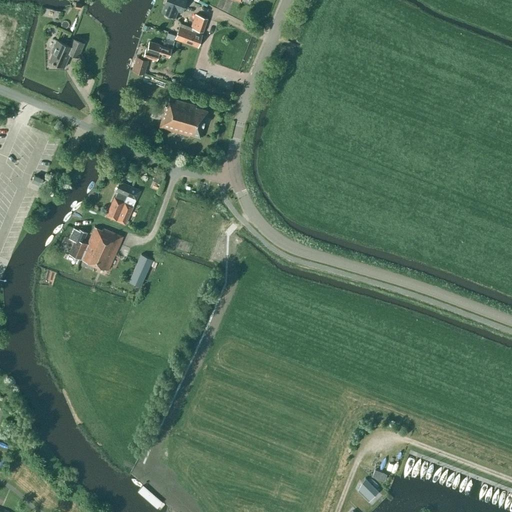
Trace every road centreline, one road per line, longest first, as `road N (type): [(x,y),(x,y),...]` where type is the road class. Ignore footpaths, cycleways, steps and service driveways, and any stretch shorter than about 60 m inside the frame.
road 1 (tertiary): [(511,322),(294,247),(246,206),(232,170)]
road 2 (unclassified): [(232,170),(212,177),(0,90)]
road 3 (tertiary): [(232,170),(250,88),(287,0)]
